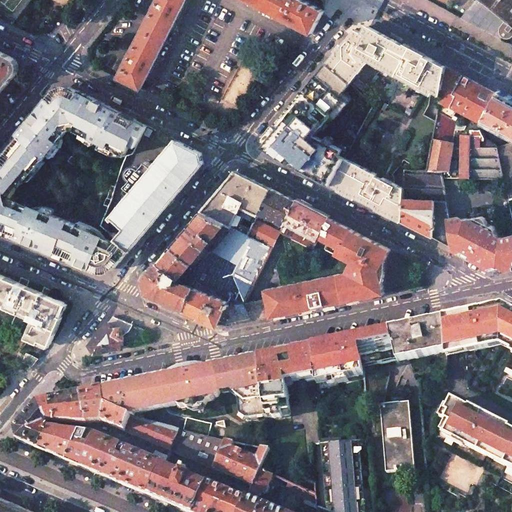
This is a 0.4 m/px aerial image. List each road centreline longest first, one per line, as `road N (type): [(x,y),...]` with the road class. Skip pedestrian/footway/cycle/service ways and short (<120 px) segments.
road 1 (residential): [(202,346),(495,284)]
road 2 (residential): [(495,284),(230,151)]
road 3 (residential): [(230,151),(53,62)]
road 4 (residential): [(230,151),(111,296)]
road 5 (residential): [(230,151),(338,25)]
road 6 (residential): [(373,0),(511,71)]
road 7 (residential): [(58,357),(77,372),(202,346)]
road 8 (residential): [(0,249),(111,296)]
